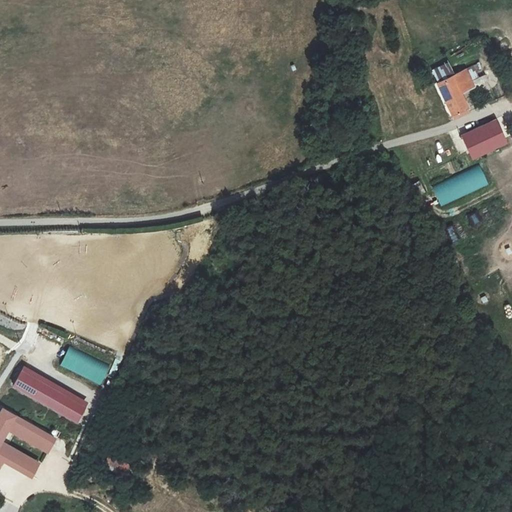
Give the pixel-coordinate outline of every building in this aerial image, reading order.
[(435,79),(451,74),(447,62),(430,68),(435,79)] [(467,69),(451,74),(435,79),(450,118),(460,114),(459,109),(467,106),(463,93),(477,88),(467,69)] [(490,120),(460,135),(467,149),(497,134),(490,120)] [(479,166),(431,186),(440,207),(488,187),(479,166)] [(465,217),(474,234),(488,227),(479,210),(465,217)] [(462,222),(448,229),(454,242),(469,235),(462,222)] [(110,363),(69,344),(60,365),(101,384),(110,363)] [(88,402),(24,364),(13,385),(79,423),(88,402)] [(9,433),(49,452),(58,435),(0,407),(0,470),(4,463),(34,477),(42,461),(5,443),(9,433)] [(128,462),(113,456),(108,467),(124,473),(128,462)]
